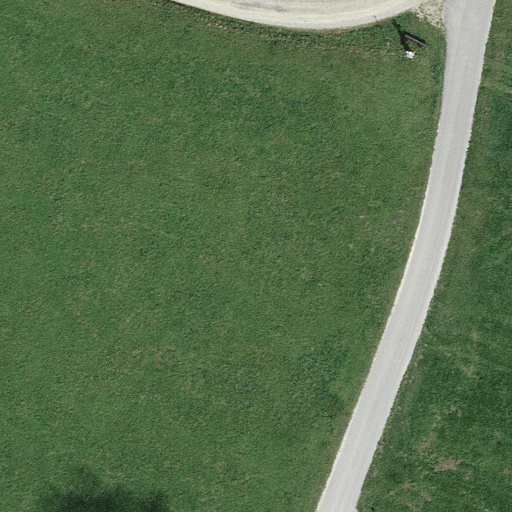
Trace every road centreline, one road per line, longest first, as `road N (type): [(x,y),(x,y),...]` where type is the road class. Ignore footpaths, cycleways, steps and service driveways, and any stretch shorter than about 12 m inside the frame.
road 1 (track): [(330,511),(423,264),(471,0)]
road 2 (track): [(384,0),(272,18),(199,0)]
